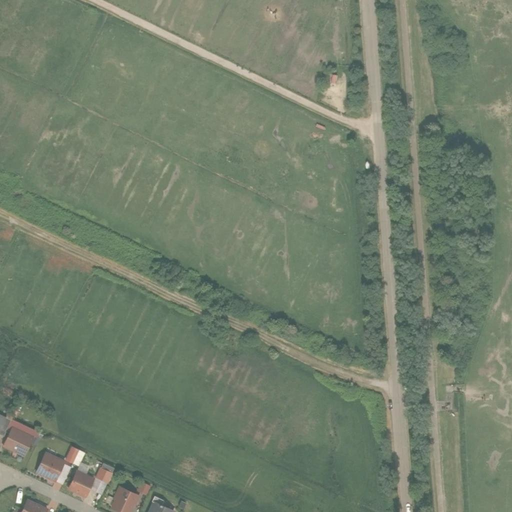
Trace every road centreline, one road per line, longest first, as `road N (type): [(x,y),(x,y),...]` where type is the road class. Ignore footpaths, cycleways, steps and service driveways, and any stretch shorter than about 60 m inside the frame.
road 1 (unclassified): [(406,511),(368,0)]
road 2 (track): [(0,222),(398,400)]
road 3 (unknown): [(454,393),(452,362),(430,336),(407,0)]
road 4 (track): [(92,0),(345,121),(378,129)]
